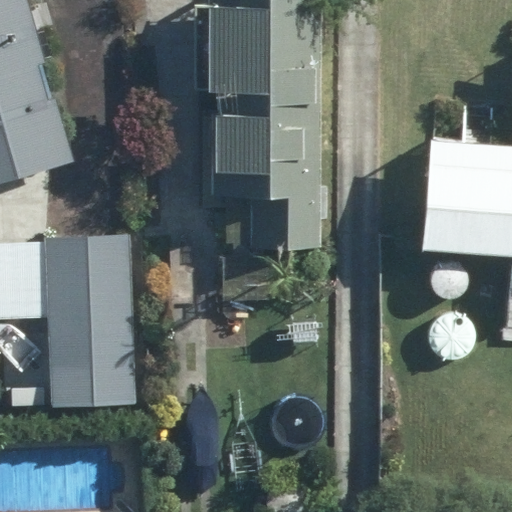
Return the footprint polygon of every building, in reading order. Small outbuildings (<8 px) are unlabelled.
[(0,0),(0,179),(83,156),(64,89),(57,92),(47,59),(54,57),(45,27),(57,23),(49,0),(45,0),(37,3),(36,0),(0,0)] [(256,241),(327,242),(327,0),(206,0),(205,81),(230,81),(230,106),(222,106),(221,187),(236,188),(235,238),(243,237),(242,253),(230,253),(231,296),(276,295),(277,251),(255,250),(256,241)] [(434,239),(511,246),(511,139),(436,133),(427,230),(434,239)] [(52,234),(56,332),(141,329),(138,232),(52,234)] [(480,256),(430,253),(426,358),(476,360),(480,256)] [(313,511),(317,486),(271,481),(267,511),(313,511)]
